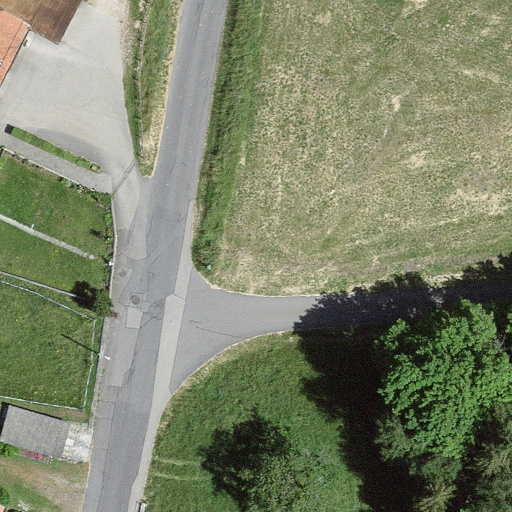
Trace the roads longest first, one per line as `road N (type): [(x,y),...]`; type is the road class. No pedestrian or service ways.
road 1 (unclassified): [(158,320),(511,291)]
road 2 (unclassified): [(158,320),(221,0)]
road 3 (unclassified): [(122,511),(158,320)]
